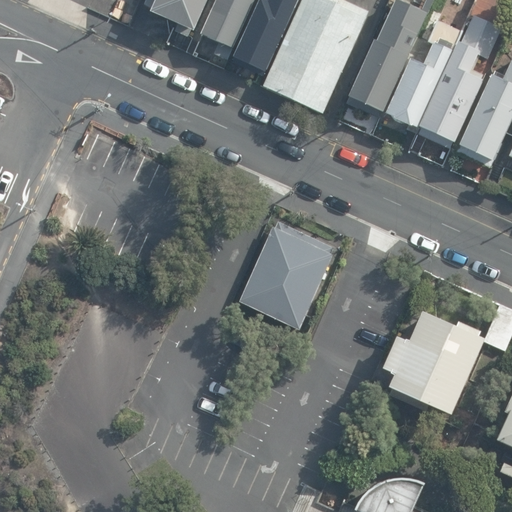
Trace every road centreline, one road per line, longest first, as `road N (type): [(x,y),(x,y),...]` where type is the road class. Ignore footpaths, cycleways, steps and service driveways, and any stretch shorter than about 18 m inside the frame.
road 1 (residential): [(138,85),(511,255)]
road 2 (residential): [(78,71),(0,271)]
road 3 (residential): [(0,0),(138,85)]
